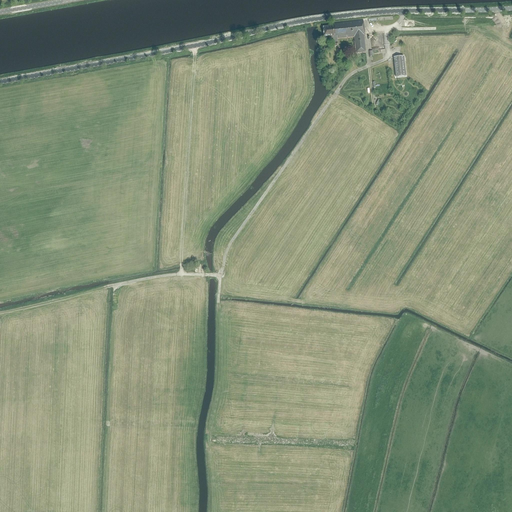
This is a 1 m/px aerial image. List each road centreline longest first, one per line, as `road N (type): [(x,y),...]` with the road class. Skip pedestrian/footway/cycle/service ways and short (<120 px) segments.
road 1 (tertiary): [(0,81),(319,18)]
road 2 (tertiary): [(511,7),(319,18)]
